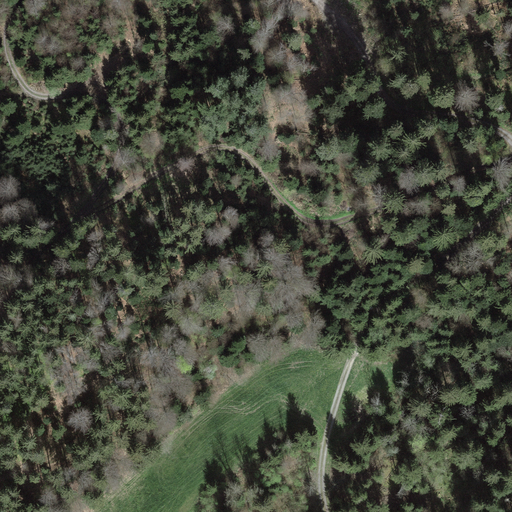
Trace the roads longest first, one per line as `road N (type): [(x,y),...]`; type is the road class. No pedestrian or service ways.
road 1 (track): [(0,321),(43,244),(214,147),(242,152),(303,217),(334,223),(511,153)]
road 2 (track): [(326,511),(325,450),(355,342),(373,311),(511,195)]
road 3 (track): [(14,0),(3,39),(19,92),(96,96),(116,118),(119,148),(87,214)]
road 4 (track): [(511,136),(462,115),(388,102),(351,27),(322,0)]
